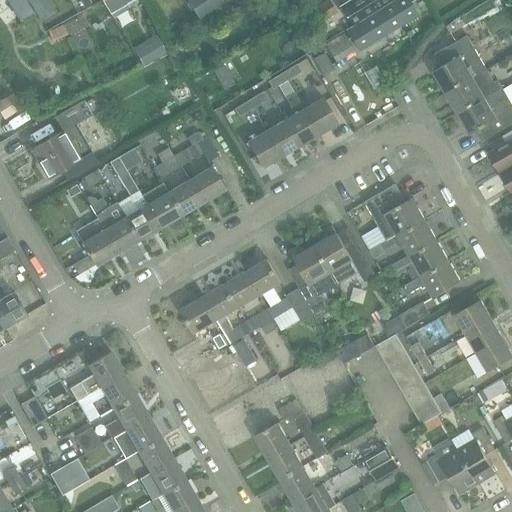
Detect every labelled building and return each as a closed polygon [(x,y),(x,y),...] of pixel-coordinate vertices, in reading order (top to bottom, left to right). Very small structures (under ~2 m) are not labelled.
[(7,0),(20,22),(34,15),(25,0),(7,0)] [(26,0),(39,20),(51,12),(43,0),(26,0)] [(102,0),(111,14),(135,0),(102,0)] [(185,0),(203,27),(245,0),(185,0)] [(350,27),(388,3),(392,0),(353,0),(339,9),(350,27)] [(406,0),(398,0),(346,33),(358,53),(417,17),(406,0)] [(311,12),(318,24),(336,13),(329,1),(311,12)] [(287,13),(278,13),(278,21),(287,21),(287,13)] [(130,32),(136,42),(126,48),(137,66),(152,57),(129,16),(111,26),(118,38),(130,32)] [(52,42),(68,35),(64,25),(48,32),(52,42)] [(345,34),(325,47),(335,63),(355,51),(345,34)] [(433,72),(446,93),(473,77),(473,78),(487,69),(467,35),(433,56),(440,68),(433,72)] [(155,36),(147,41),(157,59),(166,54),(155,36)] [(187,47),(176,53),(182,63),(192,56),(187,47)] [(324,78),(334,72),(324,56),(314,62),(324,78)] [(283,74),(288,82),(301,74),(296,66),(283,74)] [(485,98),(502,89),(497,81),(494,82),(487,69),(473,78),(473,77),(446,93),(458,114),(485,98)] [(288,82),(283,74),(267,83),(272,91),(288,82)] [(476,132),(482,142),(511,124),(511,103),(510,101),(509,101),(502,89),(485,98),(458,114),(470,135),(476,132)] [(249,101),(254,109),(266,101),(262,93),(249,101)] [(48,177),(65,167),(91,153),(76,126),(92,117),(90,114),(99,109),(92,98),(84,103),(84,102),(53,120),(60,133),(32,149),(48,177)] [(323,98),(304,109),(319,135),(338,123),(323,98)] [(254,109),(249,101),(233,110),(238,118),(254,109)] [(304,109),(285,120),(300,146),(319,135),(304,109)] [(300,146),(285,120),(282,114),(263,125),(267,131),(282,157),(300,146)] [(18,117),(0,124),(0,129),(5,142),(25,132),(18,117)] [(502,173),(511,166),(511,130),(503,136),(506,142),(489,152),(502,173)] [(247,142),(252,151),(263,168),(282,157),(267,131),(247,142)] [(217,156),(207,138),(203,140),(198,132),(187,138),(191,146),(175,156),(181,167),(202,154),(207,162),(217,156)] [(181,167),(175,156),(173,157),(168,148),(157,155),(162,164),(153,169),(160,180),(181,167)] [(118,158),(126,170),(140,162),(133,149),(118,158)] [(109,163),(137,210),(125,217),(138,240),(159,228),(146,205),(147,204),(141,196),(139,192),(126,170),(118,158),(109,163)] [(511,166),(502,173),(511,191),(511,166)] [(188,180),(202,202),(224,190),(210,167),(188,180)] [(96,171),(82,179),(88,189),(101,181),(96,171)] [(188,180),(167,192),(181,215),(202,202),(188,180)] [(181,215),(167,192),(162,184),(141,196),(147,204),(146,205),(159,228),(181,215)] [(398,235),(425,219),(413,198),(406,202),(395,184),(365,202),(387,241),(397,235),(398,235)] [(75,185),(65,191),(69,197),(79,191),(75,185)] [(96,217),(104,230),(117,253),(138,240),(125,217),(112,225),(105,212),(108,209),(102,199),(68,219),(74,229),(96,217)] [(397,235),(387,241),(381,244),(385,252),(402,243),(409,255),(410,256),(437,240),(425,219),(398,235),(397,235)] [(326,239),(315,245),(340,283),(359,272),(361,276),(372,270),(361,252),(351,258),(342,244),(332,226),(326,230),(324,236),(326,239)] [(95,265),(117,253),(104,230),(82,243),(89,256),(95,265)] [(6,238),(0,242),(0,259),(14,251),(6,238)] [(410,256),(409,255),(393,265),(397,273),(414,263),(421,276),(422,277),(449,261),(437,240),(410,256)] [(340,283),(315,245),(305,251),(304,248),(297,247),(291,250),(298,264),(287,270),(299,291),(314,316),(328,308),(320,294),(340,283)] [(89,256),(72,266),(78,275),(95,265),(89,256)] [(268,260),(246,273),(259,295),(281,282),(268,260)] [(422,277),(421,276),(405,286),(410,294),(426,284),(434,298),(461,282),(449,261),(422,277)] [(237,307),(259,295),(246,273),(224,285),(237,307)] [(224,285),(203,297),(216,320),(231,345),(231,344),(245,367),(256,361),(243,337),(252,332),(246,322),(234,329),(225,314),(237,307),(224,285)] [(294,308),(302,323),(314,316),(299,291),(267,310),(273,320),(294,308)] [(12,292),(0,299),(0,321),(4,328),(26,315),(12,292)] [(194,333),(216,320),(203,297),(181,310),(194,333)] [(464,335),(492,319),(481,300),(453,316),(464,335)] [(382,326),(389,339),(396,335),(406,328),(430,314),(423,302),(382,326)] [(273,320),(267,310),(246,322),(252,332),(273,320)] [(492,319),(464,335),(474,354),(502,338),(492,319)] [(405,338),(410,347),(417,362),(425,358),(417,343),(426,339),(421,330),(405,338)] [(220,334),(213,338),(219,349),(226,345),(220,334)] [(381,358),(402,346),(396,335),(389,339),(375,346),(381,358)] [(511,354),(502,338),(474,354),(486,373),(511,358),(511,354)] [(276,343),(262,348),(276,381),(289,375),(276,343)] [(408,357),(402,346),(381,358),(388,369),(408,357)] [(421,380),(426,377),(433,373),(430,367),(440,361),(438,358),(448,353),(445,348),(425,359),(425,358),(417,362),(418,364),(413,366),(415,369),(421,380)] [(216,383),(232,374),(219,351),(203,360),(216,383)] [(76,402),(123,375),(110,353),(87,366),(92,374),(78,383),(68,389),(76,402)] [(415,369),(413,366),(408,357),(388,369),(394,380),(415,369)] [(421,380),(415,369),(394,380),(400,392),(421,380)] [(466,373),(442,388),(455,410),(479,394),(466,373)] [(88,424),(98,418),(91,406),(105,398),(112,410),(136,396),(123,375),(76,402),(88,424)] [(427,392),(434,403),(440,414),(450,409),(434,379),(424,385),(427,392)] [(427,392),(424,385),(421,380),(400,392),(407,403),(427,392)] [(211,427),(248,407),(239,391),(202,411),(211,427)] [(434,403),(427,392),(407,403),(413,414),(434,403)] [(110,439),(148,417),(136,396),(112,410),(117,419),(103,427),(110,439)] [(20,405),(29,423),(32,427),(46,419),(33,397),(20,405)] [(304,437),(315,430),(298,400),(279,410),(285,420),(292,416),(304,437)] [(365,405),(380,438),(391,433),(376,400),(365,405)] [(419,426),(440,414),(434,403),(413,414),(419,426)] [(493,421),(496,426),(506,443),(511,439),(511,416),(504,421),(501,416),(493,421)] [(13,417),(4,423),(7,428),(16,423),(13,417)] [(101,445),(84,454),(82,456),(87,464),(92,473),(112,461),(115,465),(123,460),(116,447),(129,439),(136,452),(160,439),(148,417),(110,439),(101,445)] [(255,436),(268,458),(290,445),(277,423),(255,436)] [(455,450),(475,485),(496,473),(485,455),(495,449),(482,427),(469,434),(472,440),(455,450)] [(75,437),(84,454),(101,445),(91,428),(75,437)] [(317,458),(328,452),(315,430),(304,437),(317,458)] [(149,474),(173,460),(160,439),(136,452),(149,474)] [(475,485),(455,450),(449,441),(434,450),(436,454),(426,460),(439,482),(449,476),(459,494),(475,485)] [(280,479),(303,466),(290,445),(268,458),(280,479)] [(375,483),(398,470),(385,447),(362,460),(375,483)] [(347,456),(336,463),(342,472),(353,466),(347,456)] [(123,460),(115,465),(127,486),(136,481),(123,460)] [(161,495),(185,481),(173,460),(149,474),(161,495)] [(280,479),(293,501),(315,488),(303,466),(280,479)] [(14,495),(25,489),(27,488),(15,467),(2,474),(14,495)] [(161,495),(170,511),(181,511),(197,503),(185,481),(161,495)] [(299,511),(323,511),(336,505),(324,484),(316,489),(315,488),(293,501),(299,511)] [(363,488),(351,495),(341,501),(347,511),(361,511),(358,506),(369,499),(363,488)] [(0,511),(6,511),(10,510),(0,493),(0,511)] [(413,496),(402,502),(408,511),(425,511),(415,494),(413,496)] [(153,511),(148,503),(139,508),(141,511),(153,511)] [(202,511),(197,503),(181,511),(202,511)]
